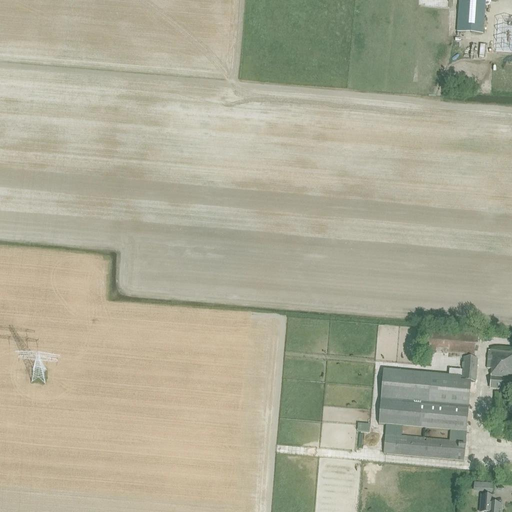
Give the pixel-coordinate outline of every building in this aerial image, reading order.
[(458,0),(457,31),(482,33),(483,0),(458,0)] [(511,20),(498,20),(496,50),(511,51),(511,20)] [(426,331),(424,351),(473,356),(475,336),(426,331)] [(511,353),(489,351),(487,370),(491,370),(490,389),(510,390),(511,369),(511,353)] [(378,424),(465,432),(470,380),(474,381),(476,360),(464,359),(462,377),(383,370),(378,424)] [(385,436),(383,454),(463,461),(465,442),(449,441),(401,437),(385,436)] [(501,511),(502,506),(493,506),(493,498),(482,497),(480,511),(501,511)]
